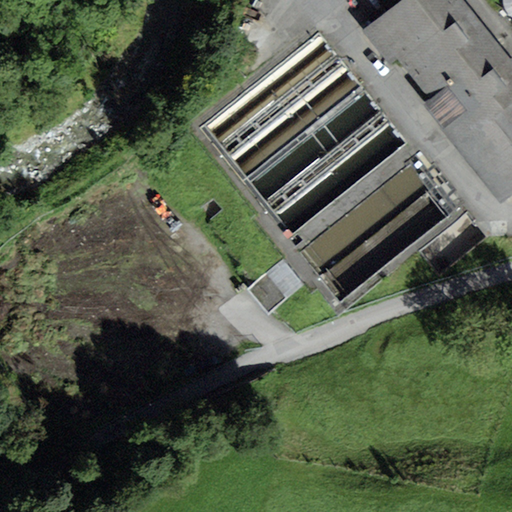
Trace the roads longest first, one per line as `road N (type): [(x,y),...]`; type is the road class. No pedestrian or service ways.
road 1 (track): [(289,350),(124,429),(0,508)]
road 2 (unclassified): [(473,284),(289,350)]
